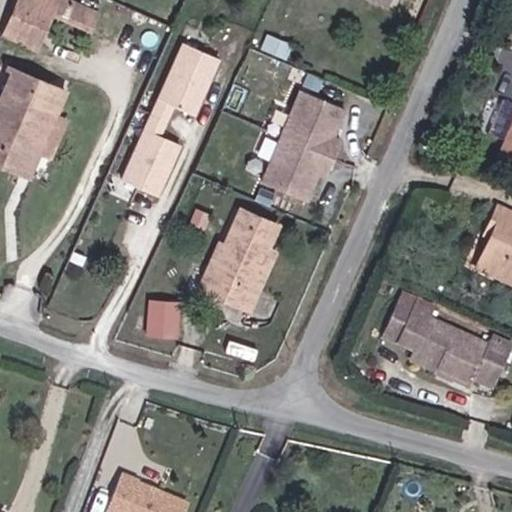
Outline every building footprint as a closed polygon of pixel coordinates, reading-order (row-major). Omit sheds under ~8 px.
[(34,47),(51,11),(89,29),(96,14),(66,0),(20,0),(4,34),(34,47)] [(181,105),(205,51),(184,44),(123,180),(143,188),(167,134),(162,132),(176,102),(181,105)] [(221,59),(205,51),(181,105),(196,112),(221,59)] [(37,114),(49,87),(12,70),(0,97),(0,162),(15,170),(25,147),(15,142),(29,110),(37,114)] [(347,102),(303,84),(265,175),(309,194),(321,166),(330,170),(344,135),(335,131),(347,102)] [(25,147),(15,170),(27,175),(64,93),(49,87),(37,114),(29,110),(15,142),(25,147)] [(511,103),(502,99),(486,135),(503,143),(511,122),(511,103)] [(511,122),(503,143),(496,158),(511,165),(511,122)] [(182,141),(167,134),(143,188),(158,195),(182,141)] [(215,262),(210,260),(198,287),(232,302),(238,289),(247,293),(268,247),(278,224),(240,207),(223,244),(215,262)] [(511,215),(496,208),(490,222),(495,225),(475,269),(511,286),(511,215)] [(218,242),(210,260),(215,262),(223,244),(218,242)] [(277,251),(268,247),(247,293),(238,289),(232,302),(251,311),(277,251)] [(145,331),(181,334),(184,296),(148,293),(145,331)] [(412,357),(471,384),(492,393),(511,350),(491,341),(489,345),(429,319),(431,314),(399,299),(383,336),(415,350),(412,357)] [(184,511),(188,502),(121,477),(108,511),(184,511)]
